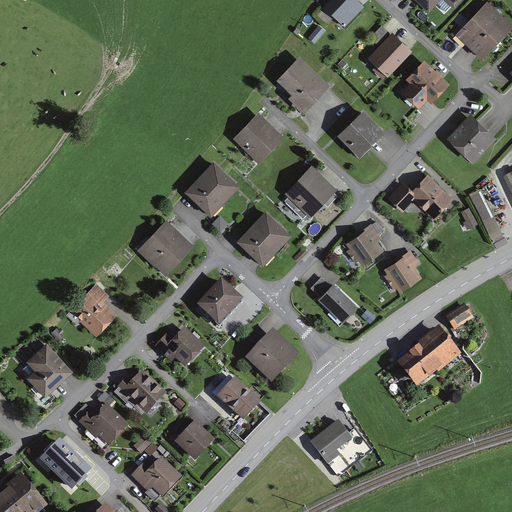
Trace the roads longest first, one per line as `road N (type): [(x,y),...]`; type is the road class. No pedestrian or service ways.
road 1 (residential): [(221,251),(93,383),(0,457)]
road 2 (residential): [(367,196),(477,82),(401,15)]
road 3 (primary): [(511,257),(433,302),(343,370)]
road 4 (primary): [(343,370),(202,511)]
road 5 (residential): [(367,196),(263,100)]
road 6 (residential): [(272,299),(367,196)]
